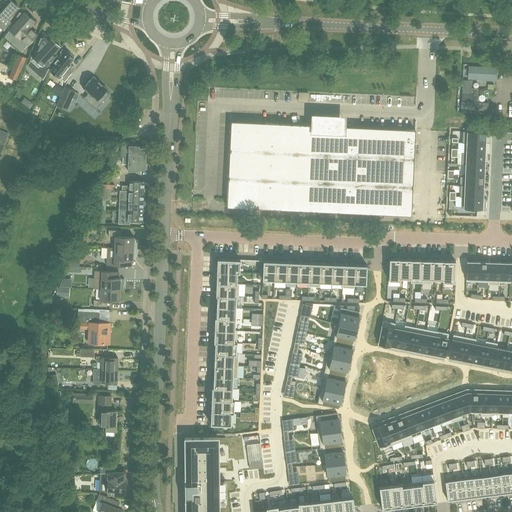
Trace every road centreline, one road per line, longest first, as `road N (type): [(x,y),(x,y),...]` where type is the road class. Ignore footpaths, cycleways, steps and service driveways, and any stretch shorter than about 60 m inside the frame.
road 1 (residential): [(200,235),(493,241)]
road 2 (tertiary): [(152,476),(164,224)]
road 3 (tertiary): [(509,33),(265,21)]
road 4 (residential): [(200,235),(192,423),(183,422)]
